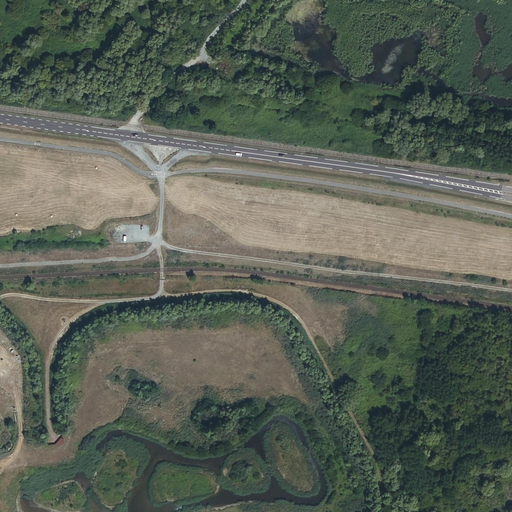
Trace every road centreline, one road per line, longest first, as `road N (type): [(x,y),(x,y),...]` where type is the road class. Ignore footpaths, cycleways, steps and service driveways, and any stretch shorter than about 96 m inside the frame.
road 1 (track): [(511,290),(178,249),(158,236)]
road 2 (track): [(156,298),(238,292),(289,314),(377,465),(382,511)]
road 3 (tertiary): [(130,136),(465,186)]
road 4 (track): [(511,129),(269,94),(193,59)]
road 5 (track): [(155,242),(162,265),(156,298),(84,312),(58,341),(49,387),(56,439)]
road 6 (unclassified): [(130,136),(136,114),(241,0)]
road 7 (tertiary): [(0,118),(130,136)]
